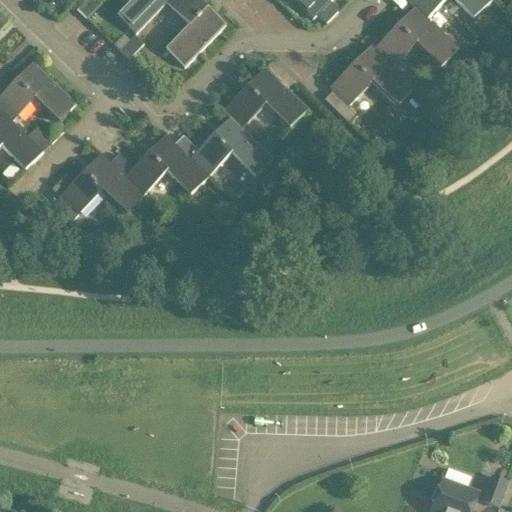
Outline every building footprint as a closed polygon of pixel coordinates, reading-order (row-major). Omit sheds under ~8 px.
[(43,0),(40,4),(45,9),(53,0),(43,0)] [(87,21),(102,5),(96,0),(88,0),(77,11),(87,21)] [(166,5),(170,0),(135,0),(118,19),(136,37),(166,5)] [(170,0),(166,5),(189,28),(166,52),(185,70),(226,28),(197,0),(170,0)] [(297,0),(293,4),(312,23),(334,0),(297,0)] [(450,0),(472,21),(490,3),(487,0),(412,0),(408,5),(416,12),(416,11),(426,21),(446,0),(450,0)] [(416,12),(376,53),(375,53),(393,70),(415,46),(440,70),(457,51),(426,21),(416,11),(416,12)] [(501,13),(494,21),(502,29),(510,21),(501,13)] [(0,32),(8,24),(2,18),(0,19),(0,32)] [(135,38),(120,53),(129,61),(144,46),(135,38)] [(414,90),(393,70),(375,53),(376,53),(371,48),(330,91),(333,94),(325,102),(346,124),(355,115),(349,109),(372,85),(396,109),(414,90)] [(273,63),(264,72),(222,114),(229,120),(230,120),(242,133),(265,109),(288,132),(306,113),(285,93),(294,84),(273,63)] [(0,101),(0,114),(12,126),(34,103),(58,126),(76,107),(34,66),(0,101)] [(12,126),(0,114),(0,151),(1,151),(25,174),(43,156),(27,141),(12,126)] [(242,133),(230,120),(229,120),(198,152),(183,138),(175,147),(190,161),(189,163),(208,180),(231,156),(256,180),(273,162),(242,133)] [(166,139),(134,171),(118,157),(109,166),(125,181),(125,182),(142,198),(165,175),(190,199),(208,180),(189,163),(190,161),(175,147),(166,139)] [(125,181),(109,166),(100,157),(60,199),(63,202),(55,211),(71,226),(78,217),(101,194),(125,217),(142,198),(125,182),(125,181)] [(493,479),(483,504),(497,509),(506,484),(493,479)] [(442,482),(431,511),(472,511),(478,495),(442,482)]
